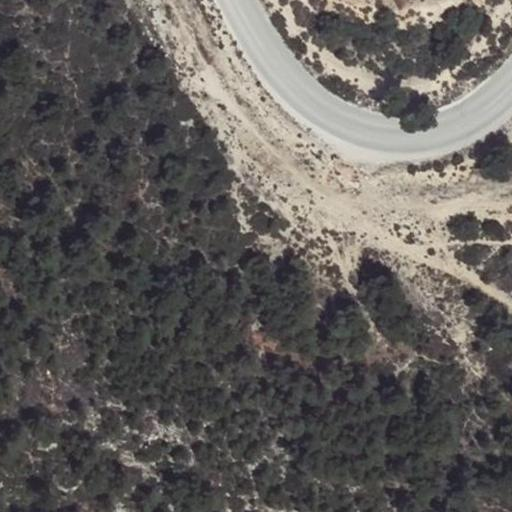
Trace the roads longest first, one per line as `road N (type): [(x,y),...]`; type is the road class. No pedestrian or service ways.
road 1 (unclassified): [(237,0),(301,95),(362,133),(441,133),(511,86)]
road 2 (track): [(511,302),(482,279),(354,219),(349,187),(362,133)]
